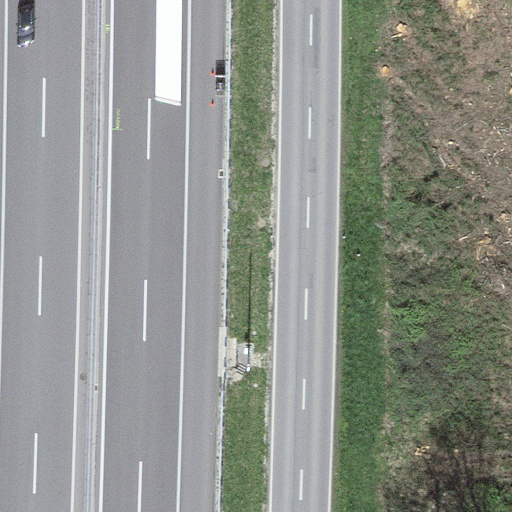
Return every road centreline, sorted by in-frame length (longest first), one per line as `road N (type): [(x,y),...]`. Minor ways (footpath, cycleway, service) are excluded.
road 1 (motorway): [(138,511),(151,0)]
road 2 (motorway): [(45,0),(33,511)]
road 3 (secondary): [(300,511),(311,0)]
